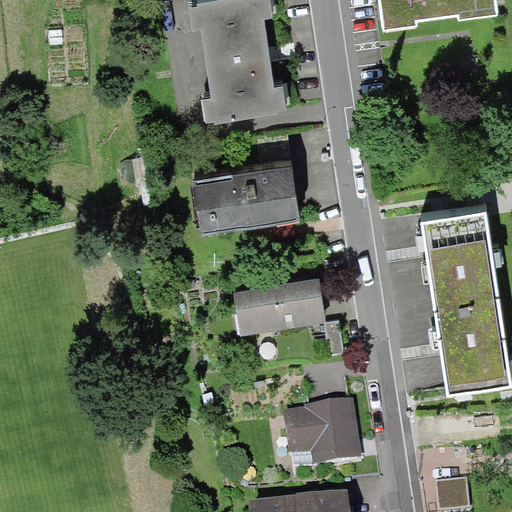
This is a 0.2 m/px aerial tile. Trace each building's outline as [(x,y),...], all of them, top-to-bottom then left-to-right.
[(198,7),(189,8),(192,31),(201,29),(211,98),(201,100),(204,123),(215,122),(215,124),(278,115),(278,111),(286,110),(283,87),(274,88),(269,52),(264,19),(273,18),(270,0),(218,0),(197,3),(198,7)] [(377,0),(383,31),(418,26),(418,22),(458,17),(459,20),(499,15),(496,0),(377,0)] [(194,186),(191,186),(197,229),(200,228),(201,235),(300,220),(292,167),(232,175),(193,181),(194,186)] [(486,213),(421,222),(425,249),(439,347),(447,397),(511,388),(486,213)] [(319,278),(234,292),(240,336),(324,323),(326,323),(319,278)] [(326,323),(324,323),(329,355),(344,353),(339,321),(326,323)] [(354,397),(305,404),(305,406),(284,409),(290,453),(292,453),(311,450),(313,463),(362,456),(354,397)] [(311,450),(292,453),(294,466),(313,463),(311,450)] [(436,480),(439,509),(470,506),(467,477),(436,480)] [(296,495),(249,499),(250,511),(350,511),(348,488),(296,493),(296,495)]
